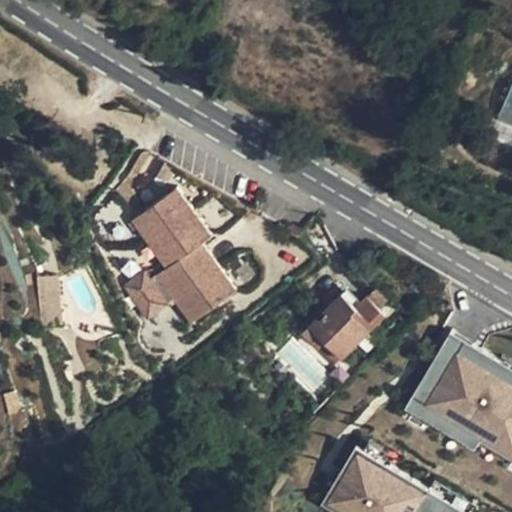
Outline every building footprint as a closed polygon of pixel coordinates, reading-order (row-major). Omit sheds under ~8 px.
[(511,82),(496,124),(511,130),(511,82)] [(215,232),(179,184),(134,217),(170,265),(153,278),(147,270),(126,285),(151,318),(179,298),(196,321),(240,288),(204,240),(215,232)] [(39,277),(45,327),(67,324),(60,274),(39,277)] [(304,331),(336,363),(385,314),(367,296),(358,306),(344,292),(304,331)] [(511,438),(511,363),(468,338),(435,393),(511,438)] [(290,341),(276,360),(314,389),(328,370),(290,341)] [(364,511),(419,511),(437,482),(366,440),(334,494),(364,511)]
